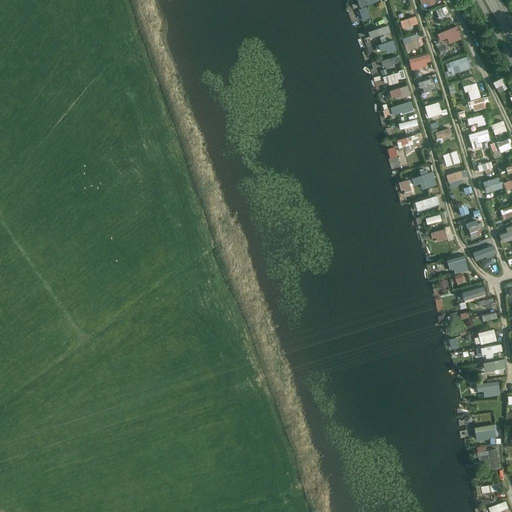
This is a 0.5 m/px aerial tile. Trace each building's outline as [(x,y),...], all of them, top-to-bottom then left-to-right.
[(368,6),(359,8),(362,20),(371,18),(368,6)] [(440,20),(450,16),(446,6),(437,9),(440,20)] [(400,19),(402,31),(418,27),(415,16),(400,19)] [(388,25),(361,32),(362,39),(390,32),(388,25)] [(447,37),(450,43),(462,38),(457,25),(437,33),(440,40),(447,37)] [(406,50),(425,44),(421,32),(403,38),(406,50)] [(377,50),(387,49),(387,52),(396,50),(395,40),(376,43),(377,50)] [(427,65),(426,61),(431,60),(429,53),(408,58),(411,69),(427,65)] [(450,74),(472,67),(469,55),(446,62),(450,74)] [(381,60),(383,68),(400,64),(398,56),(381,60)] [(398,79),(406,77),(404,70),(384,76),(387,85),(399,82),(398,79)] [(497,91),(509,87),(505,76),(493,80),(497,91)] [(432,77),(420,81),(423,92),(436,88),(432,77)] [(477,82),(463,85),(465,92),(468,91),(470,99),(481,96),(477,82)] [(389,90),(391,97),(402,94),(403,97),(411,94),(408,84),(389,90)] [(471,111),(487,106),(484,96),(468,100),(471,111)] [(394,116),(414,109),(411,100),(391,107),(394,116)] [(425,104),(427,116),(442,113),(440,101),(425,104)] [(386,116),(392,115),(390,108),(384,110),(386,116)] [(478,121),(479,125),(488,123),(485,113),(466,118),(468,124),(478,121)] [(400,129),(418,124),(417,118),(398,123),(400,129)] [(491,123),(493,133),(506,130),(504,120),(491,123)] [(450,127),(434,131),(436,138),(451,134),(450,127)] [(488,128),(469,133),(474,151),(483,148),(481,141),(491,138),(488,128)] [(396,139),(399,149),(420,143),(417,133),(396,139)] [(499,149),(500,151),(511,147),(508,137),(490,143),(493,151),(499,149)] [(456,149),(442,154),(447,166),(461,160),(456,149)] [(477,164),(479,170),(493,166),(491,160),(477,164)] [(420,183),(422,189),(437,184),(432,170),(411,178),(414,185),(420,183)] [(450,186),(464,183),(461,170),(447,172),(450,186)] [(486,192),(503,187),(499,175),(482,181),(486,192)] [(506,192),(500,194),(503,201),(509,198),(506,192)] [(416,212),(440,204),(437,194),(413,202),(416,212)] [(458,204),(461,214),(469,212),(466,202),(458,204)] [(511,203),(501,208),(506,218),(511,215),(511,203)] [(440,213),(425,217),(427,223),(442,220),(440,213)] [(466,223),(470,231),(482,225),(478,217),(466,223)] [(508,231),(499,233),(502,241),(511,238),(511,223),(506,226),(508,231)] [(433,231),(435,242),(447,239),(445,228),(433,231)] [(449,268),(453,267),(454,272),(468,269),(465,254),(447,258),(449,268)] [(486,307),(497,305),(494,296),(477,300),(479,305),(485,303),(486,307)] [(483,320),(497,317),(496,311),(482,314),(483,320)] [(479,336),(474,337),(476,344),(497,338),(494,327),(478,332),(479,336)] [(457,337),(450,338),(451,348),(458,347),(457,337)] [(492,351),(503,349),(502,343),(482,346),(484,357),(493,355),(492,351)] [(505,357),(483,361),(484,370),(506,366),(505,357)] [(484,395),(500,394),(499,380),(476,381),(477,390),(483,390),(484,395)] [(475,425),(477,439),(498,436),(496,423),(475,425)] [(498,448),(479,451),(482,468),(501,464),(498,448)] [(483,492),(501,488),(499,482),(482,485),(483,492)] [(511,511),(507,499),(489,506),(491,511),(511,511)]
